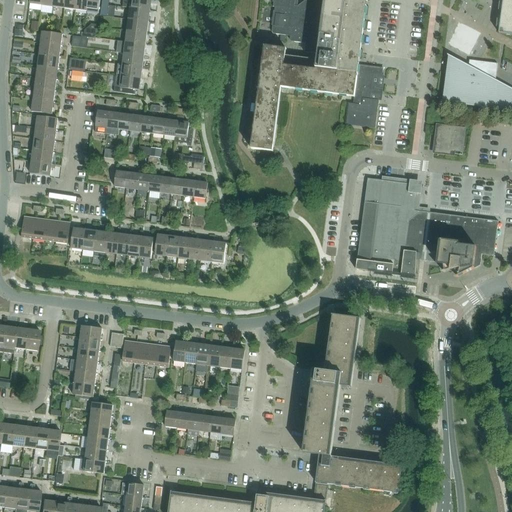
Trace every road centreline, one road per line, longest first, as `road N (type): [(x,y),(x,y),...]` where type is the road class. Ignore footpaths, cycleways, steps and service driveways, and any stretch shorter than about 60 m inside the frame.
road 1 (residential): [(140,408),(134,455),(249,470),(265,352),(259,322)]
road 2 (residential): [(511,177),(358,163),(337,290)]
road 3 (residential): [(259,322),(54,301)]
road 4 (residential): [(0,403),(39,399),(54,301)]
